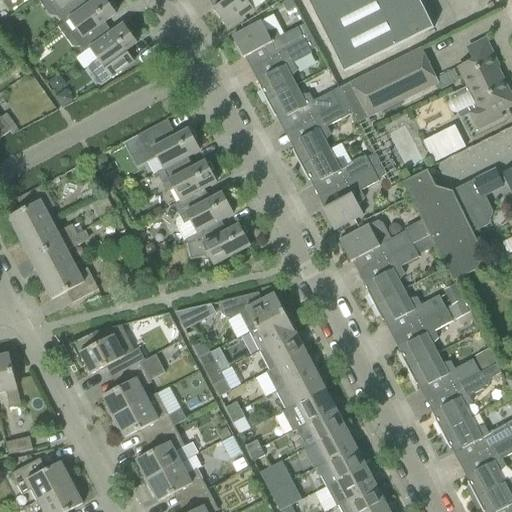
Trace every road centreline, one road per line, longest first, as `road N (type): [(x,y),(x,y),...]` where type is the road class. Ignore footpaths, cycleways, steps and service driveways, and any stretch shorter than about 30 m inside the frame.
road 1 (residential): [(436,511),(200,65)]
road 2 (residential): [(0,172),(200,65)]
road 3 (residential): [(125,511),(16,314)]
